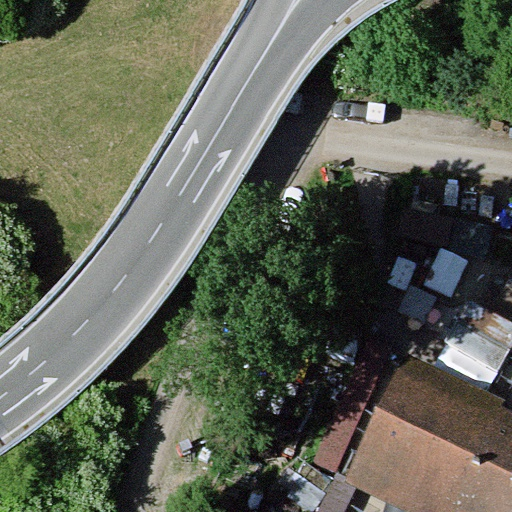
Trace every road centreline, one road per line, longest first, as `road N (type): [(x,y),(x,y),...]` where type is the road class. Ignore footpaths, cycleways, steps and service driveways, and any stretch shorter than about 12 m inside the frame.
road 1 (track): [(391,135),(312,121),(277,139),(126,511)]
road 2 (motorway): [(0,396),(119,283),(282,23)]
